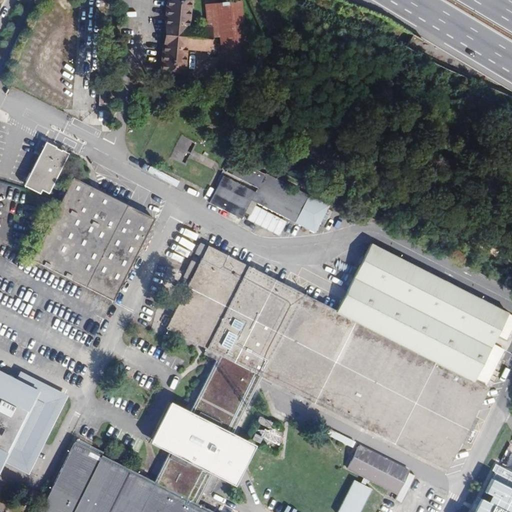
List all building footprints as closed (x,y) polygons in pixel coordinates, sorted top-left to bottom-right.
[(206,33),(206,26),(187,24),(189,0),(166,0),(159,69),(182,71),(185,46),(207,48),(209,33),(206,33)] [(204,5),(206,26),(206,33),(209,33),(219,35),(223,75),(247,72),(241,1),(204,5)] [(58,155),(68,161),(71,156),(46,144),(22,189),(40,199),(42,194),(30,188),(49,151),(58,155)] [(49,197),(52,192),(42,187),(58,155),(49,151),(30,188),(42,194),(49,197)] [(52,192),(55,185),(68,161),(58,155),(42,187),(52,192)] [(221,174),(209,205),(245,220),(245,221),(280,235),(286,219),(316,231),(320,223),(323,224),(326,217),(325,217),(331,203),(246,170),(241,182),(221,174)] [(74,182),(69,192),(65,199),(33,261),(116,304),(156,225),(74,182)] [(65,199),(69,192),(55,185),(52,192),(65,199)] [(416,295),(362,271),(338,317),(203,248),(196,258),(204,262),(168,330),(220,357),(259,377),(323,411),(446,473),(488,394),(486,393),(490,385),(492,386),(497,377),(494,376),(504,356),(493,350),(498,342),(506,346),(507,343),(497,336),(478,320),(471,318),(416,295)] [(511,321),(373,250),(362,271),(416,295),(471,318),(478,320),(497,336),(507,343),(511,334),(511,321)] [(198,267),(192,264),(184,282),(189,284),(198,267)] [(256,384),(259,377),(220,357),(217,363),(256,384)] [(32,473),(73,395),(28,372),(26,377),(0,363),(0,469),(2,471),(8,460),(32,473)] [(208,511),(194,504),(256,384),(217,363),(155,485),(76,444),(39,511),(208,511)] [(277,437),(262,429),(256,441),(272,449),(277,437)] [(409,473),(359,447),(347,471),(364,480),(367,481),(396,497),(409,473)] [(511,451),(509,450),(501,464),(511,469),(511,451)] [(511,511),(511,473),(494,466),(482,497),(480,497),(473,511),(511,511)] [(359,489),(352,485),(337,511),(359,511),(369,494),(362,490),(359,489)]
